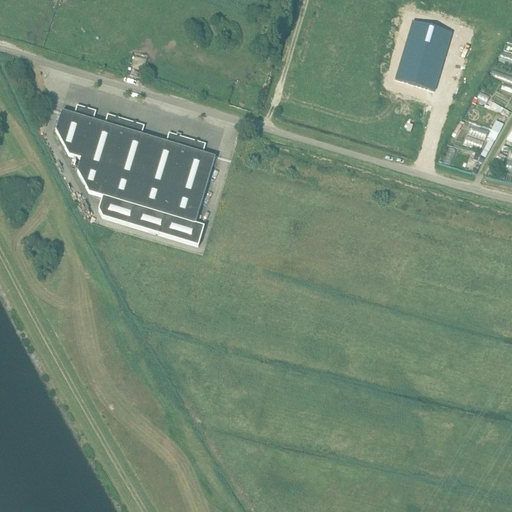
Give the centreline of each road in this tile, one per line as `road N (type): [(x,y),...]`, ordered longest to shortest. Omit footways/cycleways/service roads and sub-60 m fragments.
road 1 (unclassified): [(511,199),(0,49)]
road 2 (track): [(0,241),(150,511)]
